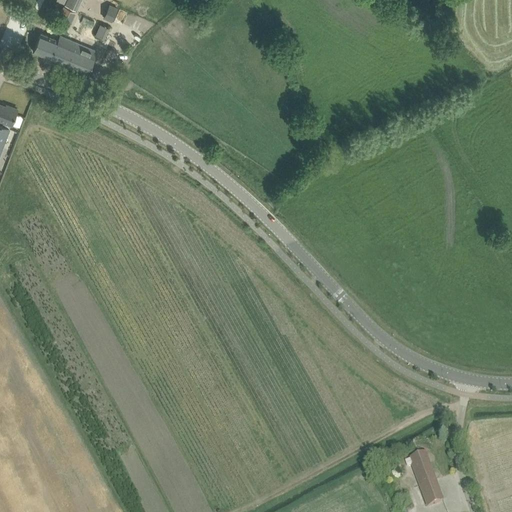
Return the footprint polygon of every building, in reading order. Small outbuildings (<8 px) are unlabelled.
[(66,0),(64,5),(76,10),(80,0),(66,0)] [(202,17),(212,8),(204,0),(203,0),(194,9),(202,17)] [(110,5),(104,17),(111,21),(117,8),(110,5)] [(76,12),(64,6),(57,21),(69,27),(76,12)] [(100,23),(95,36),(102,39),(108,27),(100,23)] [(58,40),(40,33),(33,51),(87,74),(97,51),(60,35),(58,40)] [(0,124),(0,154),(10,129),(9,128),(11,124),(12,124),(15,115),(17,109),(10,107),(10,108),(0,104),(0,119),(4,121),(2,126),(0,124)] [(443,500),(425,453),(410,459),(405,461),(407,467),(412,465),(427,506),(443,500)]
